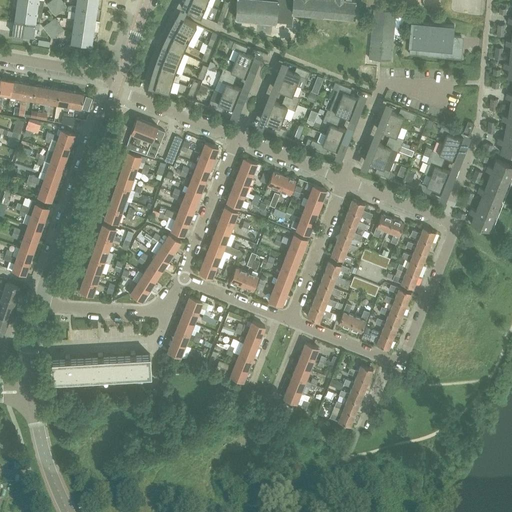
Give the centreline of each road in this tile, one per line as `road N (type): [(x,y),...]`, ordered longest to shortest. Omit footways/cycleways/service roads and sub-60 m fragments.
road 1 (residential): [(37,307),(115,89)]
road 2 (residential): [(389,362),(397,362),(454,231),(446,222)]
road 3 (residential): [(290,320),(342,180)]
road 4 (residential): [(184,276),(239,138)]
road 5 (residential): [(239,138),(115,89)]
road 6 (residential): [(56,353),(154,347),(164,316)]
road 7 (residential): [(164,316),(37,307)]
road 8 (residential): [(66,511),(28,393)]
road 9 (residential): [(119,77),(0,56)]
